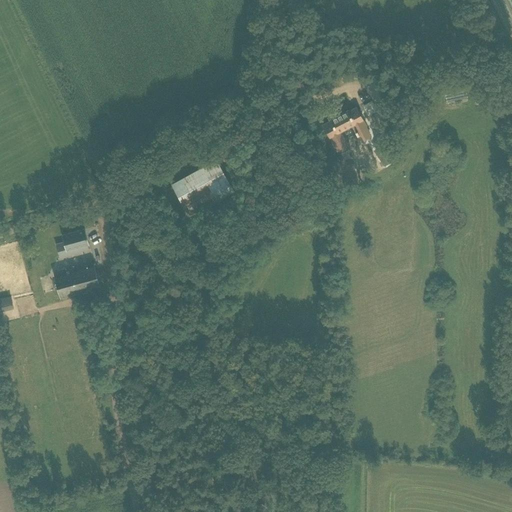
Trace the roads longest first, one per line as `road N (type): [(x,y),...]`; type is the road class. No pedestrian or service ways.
road 1 (track): [(0,237),(140,187),(224,138),(264,0)]
road 2 (unclassified): [(102,198),(122,422),(139,511)]
